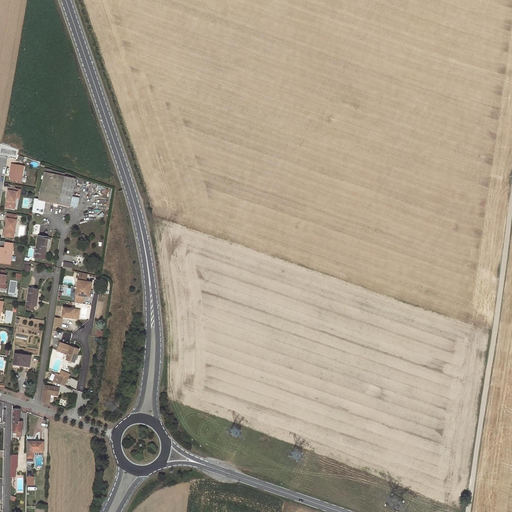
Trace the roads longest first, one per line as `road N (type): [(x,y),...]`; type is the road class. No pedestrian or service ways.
road 1 (track): [(464,511),(511,196)]
road 2 (secondary): [(147,262),(65,0)]
road 3 (secondary): [(160,428),(147,262)]
road 4 (secondary): [(147,262),(149,340),(134,420)]
road 5 (secondary): [(334,511),(199,462)]
road 6 (unknown): [(72,420),(94,290)]
road 7 (residential): [(116,436),(0,394)]
